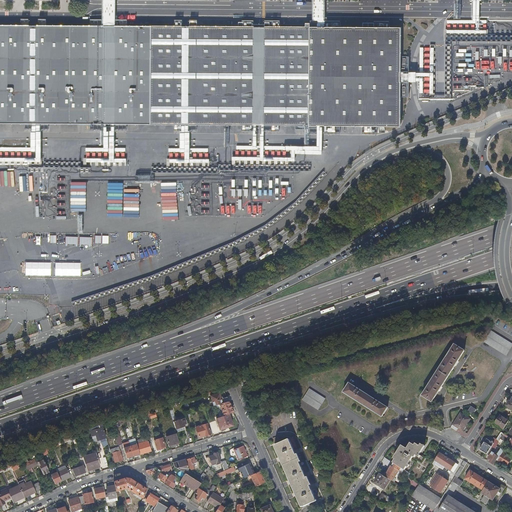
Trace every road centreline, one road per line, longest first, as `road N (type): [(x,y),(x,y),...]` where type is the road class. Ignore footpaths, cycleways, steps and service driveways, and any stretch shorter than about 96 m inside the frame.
road 1 (primary): [(413,147),(367,168),(267,256),(0,360)]
road 2 (motorway): [(0,429),(372,302)]
road 3 (motorway): [(511,230),(172,344)]
road 4 (motorway): [(422,211),(172,344)]
road 5 (motorway): [(172,344),(0,405)]
road 6 (residential): [(342,511),(393,437),(425,432),(463,451)]
road 7 (motorway): [(372,302),(511,252)]
road 8 (motorway): [(372,302),(511,284)]
road 9 (residential): [(20,511),(134,467)]
road 10 (residential): [(134,467),(250,431)]
